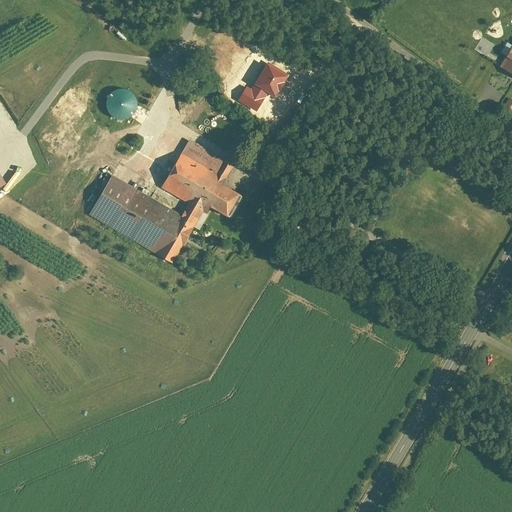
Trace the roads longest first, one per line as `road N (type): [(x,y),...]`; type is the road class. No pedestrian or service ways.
road 1 (secondary): [(362,511),(511,262)]
road 2 (unclassified): [(330,0),(511,134)]
